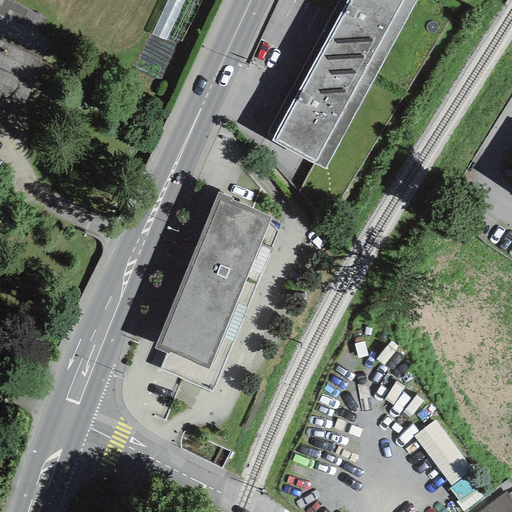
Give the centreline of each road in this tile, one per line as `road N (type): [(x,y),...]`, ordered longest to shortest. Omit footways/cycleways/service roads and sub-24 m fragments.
road 1 (secondary): [(252,0),(65,418)]
road 2 (unclassified): [(65,418),(241,511)]
